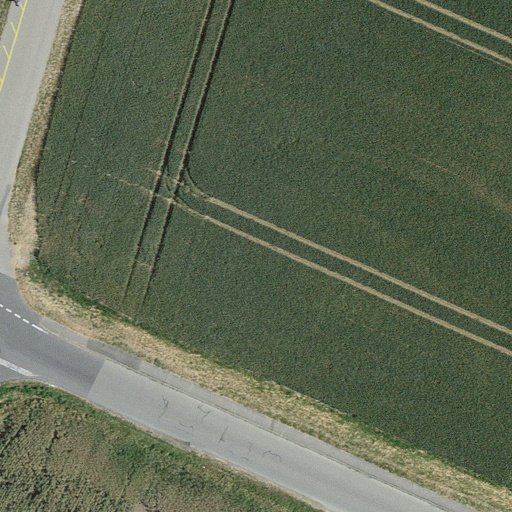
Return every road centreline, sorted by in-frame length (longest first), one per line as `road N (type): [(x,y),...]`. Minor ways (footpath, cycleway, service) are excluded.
road 1 (unclassified): [(0,332),(40,358),(386,511)]
road 2 (residential): [(0,133),(40,0)]
